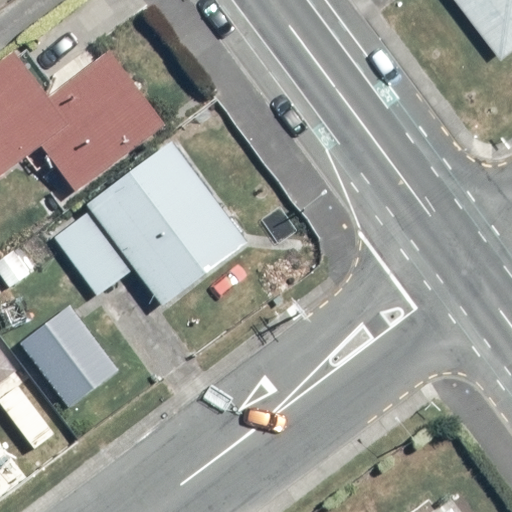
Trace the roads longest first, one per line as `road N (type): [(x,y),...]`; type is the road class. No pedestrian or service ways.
road 1 (residential): [(143,511),(470,267)]
road 2 (secondary): [(470,267),(272,0)]
